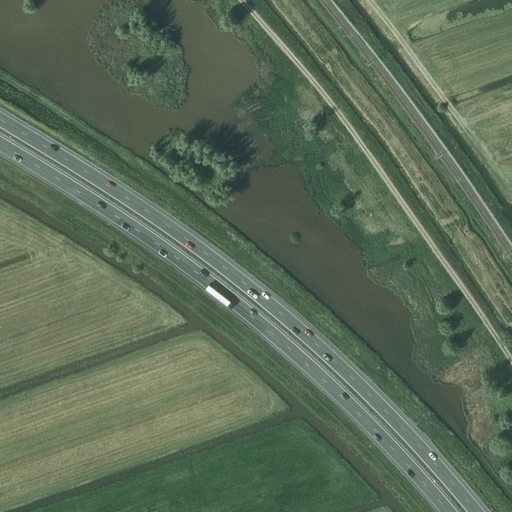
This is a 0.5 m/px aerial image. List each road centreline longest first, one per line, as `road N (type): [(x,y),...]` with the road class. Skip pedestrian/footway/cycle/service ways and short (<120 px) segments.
road 1 (trunk): [(474,511),(388,413),(233,275),(0,120)]
road 2 (trunk): [(0,145),(235,304),(377,432),(445,511)]
road 3 (track): [(511,363),(338,111),(239,0)]
